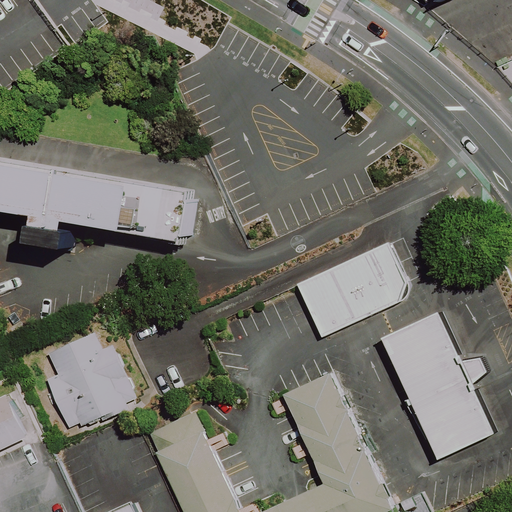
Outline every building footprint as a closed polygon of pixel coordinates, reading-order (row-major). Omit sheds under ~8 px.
[(189,191),(0,163),(0,216),(182,242),(189,191)] [(429,299),(402,240),(312,280),(338,339),(429,299)] [(497,436),(441,311),(379,338),(435,463),(497,436)] [(147,405),(113,330),(59,354),(93,429),(147,405)] [(157,432),(192,511),(407,511),(345,371),(295,393),(335,482),(308,495),(268,511),(251,511),(206,410),(157,432)] [(0,474),(51,452),(29,403),(0,415),(0,474)]
